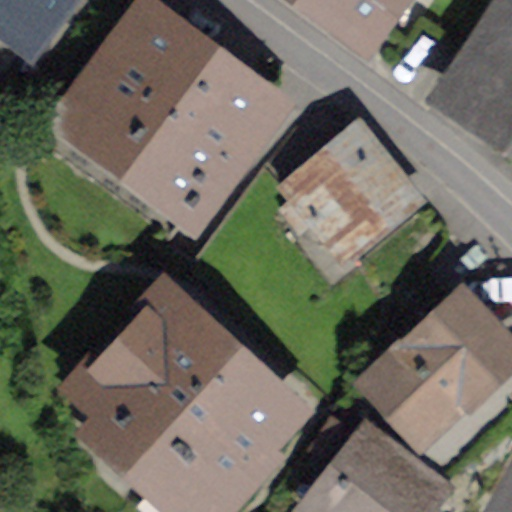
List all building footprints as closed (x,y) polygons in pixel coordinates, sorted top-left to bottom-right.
[(0,0),(0,73),(58,0),(0,0)] [(318,0),(373,40),(402,0),(318,0)] [(452,95),(511,135),(511,14),(507,12),(452,95)] [(70,118),(190,208),(270,105),(148,15),(70,118)] [(282,185),(336,253),(415,190),(358,121),(282,185)] [(424,492),(427,489),(511,410),(511,359),(459,301),(376,378),(421,428),(413,436),(398,419),(376,440),(391,456),(424,492)] [(284,413),(164,303),(91,383),(120,410),(105,432),(192,511),(204,511),(254,458),(248,453),(284,413)] [(312,447),(331,460),(349,433),(330,420),(312,447)] [(424,492),(391,456),(390,459),(368,442),(317,507),(322,511),(413,511),(430,491),(427,489),(424,492)]
